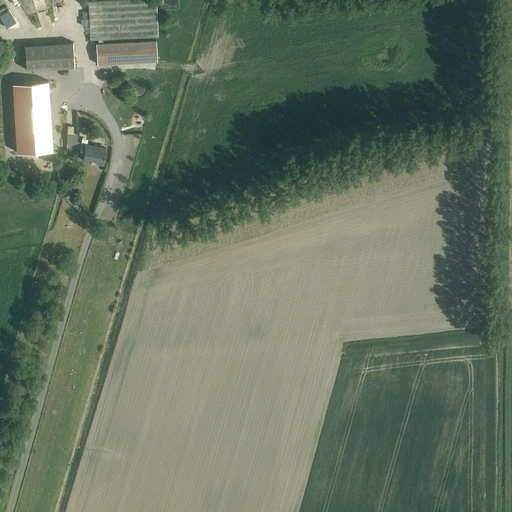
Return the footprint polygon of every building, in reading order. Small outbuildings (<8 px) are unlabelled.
[(158,37),(156,0),(129,0),(88,2),(90,40),(158,37)] [(156,40),(96,43),(97,64),(157,61),(156,40)] [(73,42),(25,45),(26,70),(74,67),(73,42)] [(36,81),(12,83),(13,90),(17,152),(30,152),(53,150),(52,135),(49,99),(48,80),(36,81)] [(67,134),(66,147),(77,148),(78,139),(72,139),(73,134),(67,134)] [(103,164),(106,148),(81,143),(79,155),(83,156),(82,160),(103,164)]
